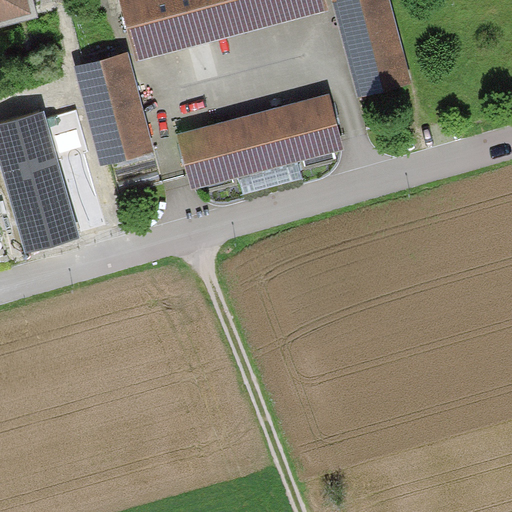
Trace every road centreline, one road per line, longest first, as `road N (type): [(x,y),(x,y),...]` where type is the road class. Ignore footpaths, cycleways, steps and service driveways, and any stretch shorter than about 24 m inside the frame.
road 1 (residential): [(511,141),(0,288)]
road 2 (track): [(294,511),(194,234)]
